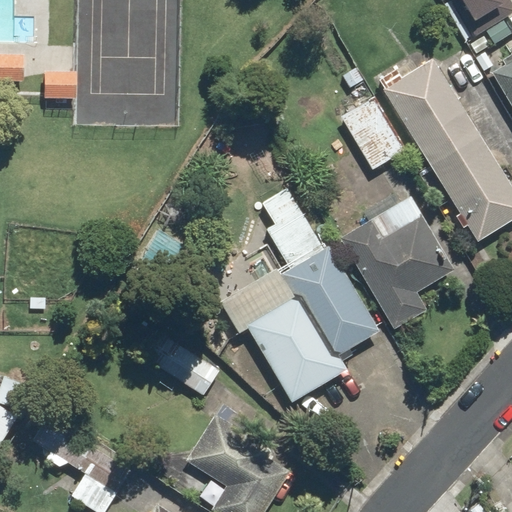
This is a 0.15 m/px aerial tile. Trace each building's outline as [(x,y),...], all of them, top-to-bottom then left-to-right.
[(453,0),(473,34),(511,11),(511,1),(511,0),(453,0)] [(493,71),(511,102),(511,46),(510,48),(511,51),(511,52),(503,57),(506,63),(493,71)] [(386,87),(384,88),(479,240),(511,219),(511,182),(434,57),(402,76),(397,68),(380,78),(386,87)] [(13,68),(0,67),(0,95),(13,96),(13,68)] [(68,75),(27,74),(26,106),(68,107),(68,75)] [(375,95),(342,115),(374,168),(407,149),(375,95)] [(340,353),(381,329),(331,244),(325,247),(289,186),(263,201),(276,223),(267,228),(287,262),(221,300),(240,332),(249,327),(292,400),(348,367),(340,353)] [(341,236),(395,327),(428,308),(418,291),(456,268),(413,195),(341,236)] [(124,344),(205,394),(221,368),(140,319),(124,344)] [(0,447),(22,414),(0,399),(0,447)] [(213,508),(218,511),(265,511),(292,470),(269,456),(274,449),(217,412),(187,459),(228,485),(213,508)] [(72,495),(100,511),(105,511),(133,467),(48,416),(34,440),(86,472),(72,495)] [(174,511),(158,502),(151,511),(174,511)]
